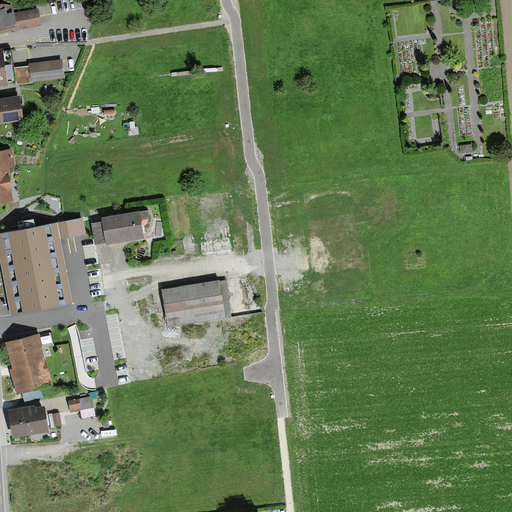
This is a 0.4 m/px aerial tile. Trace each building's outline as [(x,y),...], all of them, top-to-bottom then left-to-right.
[(0,84),(15,83),(11,50),(0,51),(0,121),(0,124),(23,121),(20,96),(0,99),(0,84)] [(61,61),(30,63),(31,81),(63,78),(61,61)] [(9,150),(0,151),(0,203),(13,201),(7,169),(13,168),(9,150)] [(137,215),(104,220),(107,241),(141,236),(137,215)] [(44,236),(0,244),(0,266),(11,320),(58,310),(44,236)] [(154,309),(148,279),(120,285),(126,314),(154,309)] [(218,283),(164,292),(169,325),(224,317),(218,283)] [(36,338),(6,344),(17,389),(46,383),(36,338)] [(24,390),(25,399),(44,397),(43,388),(24,390)] [(84,418),(97,416),(94,396),(71,400),(73,412),(82,410),(84,418)] [(42,408),(9,412),(12,435),(45,430),(42,408)] [(46,461),(49,502),(87,499),(86,493),(142,488),(138,445),(87,449),(88,457),(46,461)]
